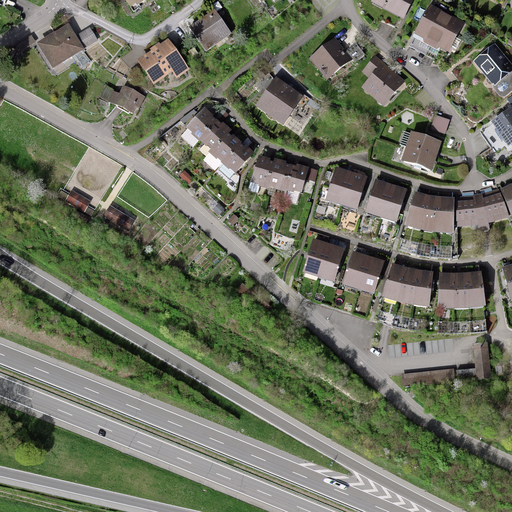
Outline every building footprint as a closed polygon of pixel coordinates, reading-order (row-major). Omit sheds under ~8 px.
[(146,0),(127,0),(133,9),(146,0)] [(411,0),(371,0),(370,3),(400,20),(411,0)] [(430,45),(446,17),(429,8),(414,36),(430,45)] [(212,13),(189,30),(205,52),(228,35),(212,13)] [(446,17),(430,45),(445,53),(461,26),(446,17)] [(66,27),(36,47),(51,70),(97,41),(90,30),(74,40),(66,27)] [(35,43),(31,37),(15,47),(19,53),(35,43)] [(326,80),(349,61),(352,64),(363,56),(354,46),(344,54),(333,41),(309,60),(326,80)] [(511,89),(511,70),(489,42),(452,73),(463,87),(482,71),(503,96),(511,89)] [(174,79),(185,70),(165,44),(135,66),(151,88),(170,74),(174,79)] [(403,83),(373,58),(361,72),(370,79),(361,89),(383,107),(403,83)] [(299,99),(274,82),(255,110),(281,127),(299,99)] [(118,97),(111,94),(113,91),(104,87),(98,99),(107,103),(106,104),(130,116),(133,111),(135,112),(141,99),(121,90),(118,97)] [(511,145),(511,114),(510,111),(490,125),(507,149),(511,145)] [(200,140),(215,124),(210,120),(211,119),(203,112),(181,137),(193,148),(200,140)] [(436,116),(434,123),(447,128),(449,121),(436,116)] [(447,128),(434,123),(431,130),(444,135),(447,128)] [(212,151),(226,137),(229,133),(221,125),(219,128),(215,124),(200,140),(212,151)] [(409,149),(435,158),(439,145),(404,133),(400,146),(409,149)] [(216,170),(238,147),(239,145),(231,138),(229,140),(226,137),(212,151),(205,159),(216,170)] [(238,147),(216,170),(229,181),(252,156),(244,149),(242,151),(238,147)] [(435,158),(409,149),(404,163),(430,172),(435,158)] [(168,151),(157,162),(247,244),(257,232),(234,211),(239,206),(206,176),(201,182),(168,151)] [(269,187),(275,167),(268,165),(269,163),(260,160),(254,182),(269,187)] [(275,167),(269,187),(285,191),(291,169),(284,168),(285,166),(276,164),(275,167)] [(291,169),(285,191),(293,193),(300,195),(306,171),(298,169),(297,171),(291,169)] [(343,202),(351,176),(335,171),(328,198),(343,202)] [(351,176),(343,202),(357,206),(365,180),(351,176)] [(383,215),(390,188),(375,184),(367,210),(383,215)] [(390,188),(383,215),(396,219),(404,192),(390,188)] [(511,188),(503,192),(510,212),(511,216),(511,188)] [(453,200),(453,202),(453,223),(457,223),(457,227),(479,225),(487,224),(509,217),(507,214),(510,212),(503,192),(502,190),(482,197),(481,195),(474,196),(474,198),(453,200)] [(88,201),(71,191),(65,201),(83,211),(88,201)] [(422,226),(428,199),(416,196),(408,223),(422,226)] [(434,228),(437,201),(428,199),(422,226),(434,228)] [(437,201),(434,228),(453,230),(453,223),(453,202),(437,201)] [(132,221),(109,208),(104,217),(126,230),(132,221)] [(418,244),(401,239),(398,251),(415,256),(418,244)] [(320,273),(328,247),(313,243),(305,269),(320,273)] [(432,246),(418,244),(415,256),(430,258),(432,246)] [(453,247),(432,246),(430,258),(452,259),(453,247)] [(328,247),(320,273),(335,278),(342,252),(328,247)] [(360,286),(368,260),(353,255),(345,282),(360,286)] [(368,260),(360,286),(375,291),(383,264),(368,260)] [(385,294),(400,298),(406,272),(393,268),(385,294)] [(400,298),(414,301),(419,274),(406,272),(400,298)] [(431,276),(419,274),(414,301),(428,303),(431,276)] [(439,304),(454,305),(454,277),(440,276),(439,304)] [(480,276),(467,277),(469,304),(483,303),(480,276)] [(467,277),(454,277),(454,305),(469,304),(467,277)] [(487,348),(475,349),(476,370),(456,372),(457,382),(478,380),(490,379),(487,348)] [(453,370),(402,376),(403,387),(454,381),(453,370)]
